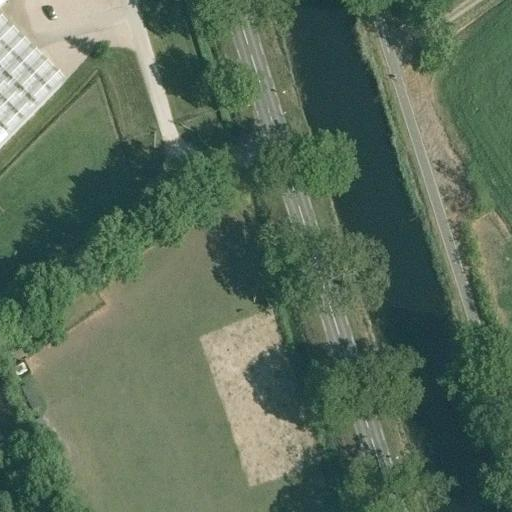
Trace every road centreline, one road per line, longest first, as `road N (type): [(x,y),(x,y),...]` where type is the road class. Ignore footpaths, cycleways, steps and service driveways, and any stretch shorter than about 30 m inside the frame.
road 1 (secondary): [(393,511),(278,142)]
road 2 (unclassified): [(0,322),(232,162),(278,142)]
road 3 (unknown): [(232,162),(204,167),(180,148),(128,0)]
road 4 (secondary): [(278,142),(233,0)]
